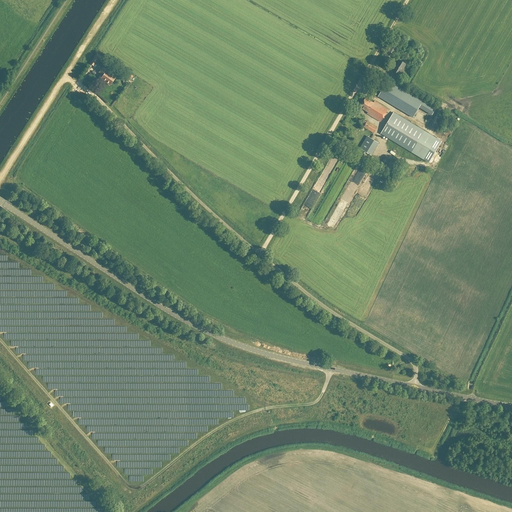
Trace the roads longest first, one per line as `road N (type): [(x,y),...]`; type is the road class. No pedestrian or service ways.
road 1 (tertiary): [(413,387),(268,355),(206,332),(0,201)]
road 2 (unclassified): [(259,254),(407,0)]
road 3 (unclassified): [(259,254),(91,94),(64,78)]
road 4 (track): [(115,0),(0,178)]
road 5 (unclassified): [(413,387),(410,360),(259,254)]
road 6 (track): [(72,0),(0,111)]
